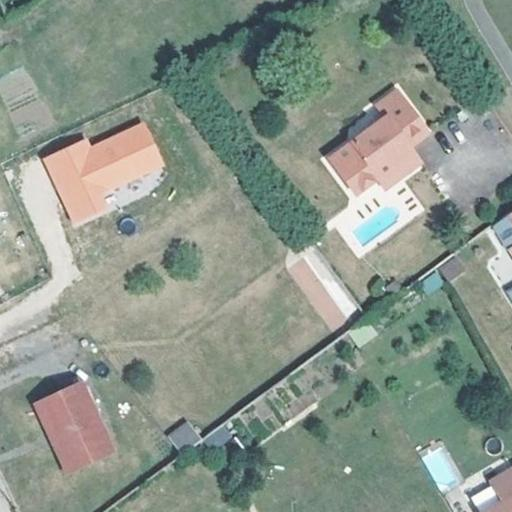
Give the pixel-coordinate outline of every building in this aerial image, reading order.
[(351,189),(374,173),(391,159),(387,154),(405,142),(424,128),(391,85),(372,99),(382,112),(325,154),(351,189)] [(43,156),(71,226),(114,208),(107,191),(165,167),(145,121),(89,144),(87,138),(43,156)] [(429,168),(446,155),(435,141),(418,153),(429,168)] [(391,159),(374,173),(381,182),(415,156),(405,142),(387,154),(391,159)] [(511,202),(490,219),(507,247),(511,244),(511,202)] [(454,254),(436,267),(448,283),(465,270),(454,254)] [(304,258),(290,266),(303,291),(318,283),(304,258)] [(437,272),(418,279),(424,293),(443,286),(437,272)] [(355,345),(375,338),(370,323),(350,330),(355,345)] [(109,448),(85,396),(79,383),(77,379),(39,397),(59,441),(52,444),(64,469),(109,448)] [(85,381),(79,383),(85,396),(91,393),(85,381)] [(32,400),(52,444),(59,441),(39,397),(32,400)] [(186,417),(166,433),(179,450),(199,435),(186,417)] [(211,452),(232,437),(222,424),(202,439),(211,452)] [(476,511),(511,511),(511,459),(486,475),(497,496),(474,508),(476,511)]
